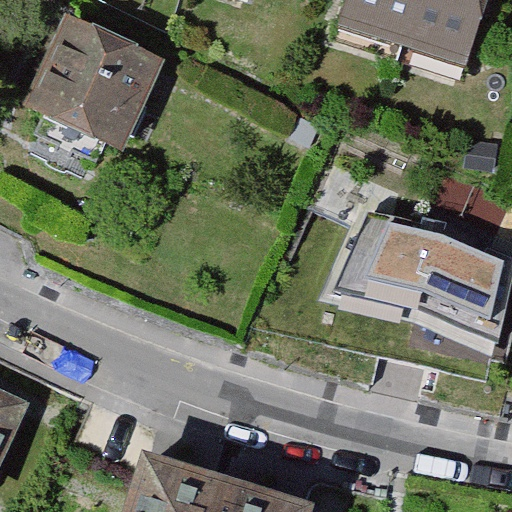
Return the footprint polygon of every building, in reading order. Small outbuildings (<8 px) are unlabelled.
[(280,0),(201,0),(274,22),(280,0)] [(502,0),(356,0),(342,51),(476,90),(502,0)] [(190,84),(74,28),(27,124),(144,180),(190,84)] [(511,290),(511,260),(371,212),(343,289),(502,344),(511,290)] [(0,506),(43,425),(0,402),(0,506)] [(300,511),(146,466),(132,511),(300,511)]
